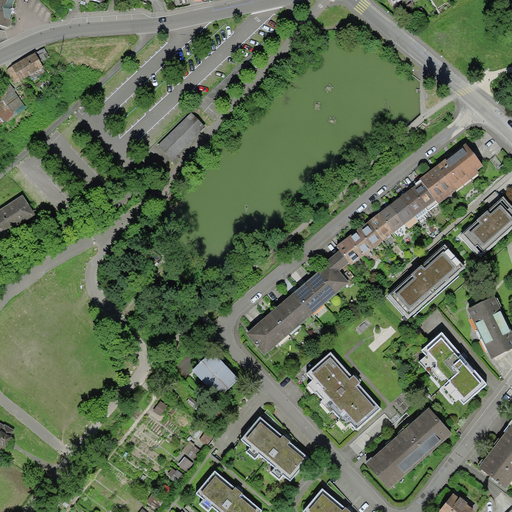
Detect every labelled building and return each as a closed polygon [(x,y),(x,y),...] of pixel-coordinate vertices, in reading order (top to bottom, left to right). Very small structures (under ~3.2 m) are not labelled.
[(0,0),(0,27),(16,30),(21,0),(0,0)] [(380,0),(386,9),(400,0),(380,0)] [(39,53),(9,72),(18,87),(48,69),(39,53)] [(30,109),(12,83),(0,91),(18,117),(30,109)] [(190,116),(158,146),(171,160),(203,130),(190,116)] [(484,167),(466,143),(419,178),(421,181),(336,245),(341,251),(246,333),(264,355),(349,282),(339,271),(349,262),(351,264),(436,200),(438,203),(484,167)] [(23,195),(0,210),(0,237),(35,214),(23,195)] [(511,224),(511,208),(499,195),(459,235),(480,256),(511,224)] [(161,256),(146,244),(139,254),(154,266),(161,256)] [(462,276),(440,252),(387,302),(409,325),(462,276)] [(511,335),(492,295),(462,310),(488,361),(511,349),(511,335)] [(438,333),(417,351),(422,357),(415,363),(452,404),(457,399),(461,403),(483,384),(438,333)] [(327,350),(302,373),(310,383),(306,387),(344,430),(349,426),(353,431),(379,408),(327,350)] [(212,351),(192,369),(219,397),(238,379),(212,351)] [(159,403),(156,400),(149,409),(160,417),(169,406),(162,400),(159,403)] [(428,409),(397,437),(420,462),(451,434),(428,409)] [(314,458),(264,416),(243,442),(252,450),(249,454),(258,462),(263,456),(278,469),(273,475),(281,482),(284,478),(292,484),(314,458)] [(511,418),(474,468),(503,490),(511,478),(511,418)] [(0,451),(4,454),(10,444),(17,432),(0,422),(0,451)] [(213,436),(207,431),(199,441),(206,446),(213,436)] [(388,444),(365,465),(389,491),(420,462),(397,437),(388,444)] [(201,451),(194,446),(187,456),(194,461),(201,451)] [(192,463),(185,457),(179,465),(186,471),(192,463)] [(184,476),(177,470),(176,471),(173,468),(166,476),(177,485),(184,476)] [(268,511),(218,471),(198,495),(207,503),(203,507),(209,511),(211,511),(215,508),(220,511),(268,511)] [(174,490),(167,483),(159,492),(167,499),(174,490)] [(352,511),(327,490),(308,511),(352,511)] [(473,511),(474,511),(451,493),(435,511),(473,511)] [(164,503),(154,494),(147,503),(157,511),(164,503)]
